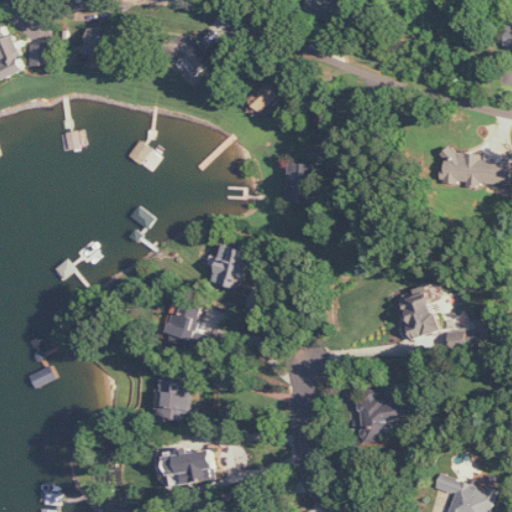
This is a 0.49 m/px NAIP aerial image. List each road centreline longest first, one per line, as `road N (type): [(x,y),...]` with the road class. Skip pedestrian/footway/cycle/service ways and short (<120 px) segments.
road 1 (residential): [(511,113),(422,89),(220,11),(101,0)]
road 2 (residential): [(306,357),(301,431),(308,476),(326,511)]
